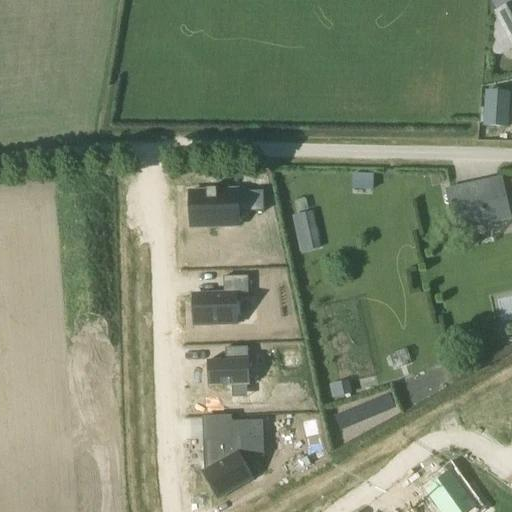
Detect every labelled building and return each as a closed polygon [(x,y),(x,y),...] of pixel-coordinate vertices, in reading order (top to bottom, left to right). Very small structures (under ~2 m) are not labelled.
[(496,13),(492,53),(502,54),(511,49),(511,32),(507,35),(496,13)] [(485,91),(483,127),(508,128),(510,92),(485,91)] [(508,219),(499,180),(448,192),(456,230),(508,219)] [(237,191),(189,192),(191,228),(238,226),(238,213),(264,212),(263,191),(237,192),(237,191)] [(313,212),(292,216),(295,230),(316,226),(313,212)] [(223,294),(193,295),(194,326),(237,325),(236,296),(248,295),(247,277),(222,278),(223,294)] [(225,360),(207,361),(207,363),(208,363),(209,386),(208,386),(208,387),(250,386),(250,385),(248,385),(247,361),(249,361),(249,360),(247,360),(247,348),(225,349),(225,360)] [(506,413),(479,428),(496,457),(511,447),(511,392),(499,400),(506,413)] [(206,471),(202,473),(217,499),(251,480),(245,468),(249,466),(241,451),(241,440),(261,439),(261,421),(230,422),(231,439),(205,440),(206,471)] [(447,473),(424,490),(440,511),(468,511),(473,509),(447,473)]
